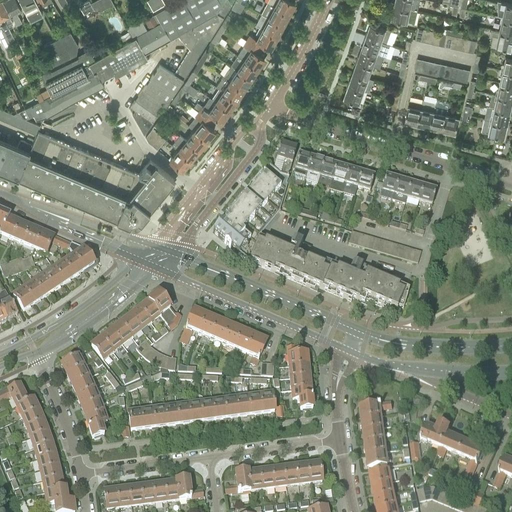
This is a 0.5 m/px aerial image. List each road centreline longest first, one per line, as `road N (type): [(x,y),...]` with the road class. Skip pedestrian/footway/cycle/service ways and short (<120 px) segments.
road 1 (secondary): [(155,267),(343,350)]
road 2 (secondary): [(356,331),(169,253)]
road 3 (residential): [(450,166),(300,121),(272,105)]
road 4 (secondary): [(139,260),(84,305),(0,353)]
road 5 (tertiary): [(257,126),(244,131),(180,221),(153,245)]
road 6 (tertiary): [(169,253),(257,144),(257,126)]
road 7 (secondary): [(511,346),(423,348),(356,331)]
road 8 (secondary): [(34,352),(99,314),(155,267)]
road 9 (residential): [(420,273),(280,232)]
road 10 (residential): [(84,476),(34,352)]
road 11 (tertiary): [(153,245),(28,205)]
road 12 (residential): [(338,440),(209,463)]
road 13 (residential): [(209,463),(84,476)]
road 14 (tertiary): [(28,205),(139,260)]
